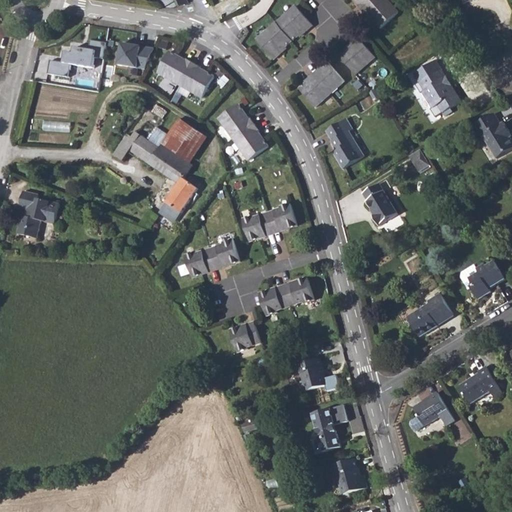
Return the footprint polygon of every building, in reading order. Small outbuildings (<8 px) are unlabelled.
[(232,5),(228,0),(221,0),(213,5),(218,13),(232,5)] [(357,4),(363,10),(374,0),(356,0),(359,3),(357,4)] [(369,15),(381,29),(399,13),(387,0),(374,0),(363,10),(367,16),(369,15)] [(306,29),(308,31),(314,26),(306,17),(296,6),(277,23),(293,41),(306,29)] [(274,60),(281,55),(279,53),(293,41),(277,23),(257,40),(273,59),(274,60)] [(376,57),(359,37),(353,42),(355,44),(341,57),(357,75),(376,57)] [(105,58),(107,42),(92,39),(91,48),(75,45),(74,51),(67,50),(65,62),(52,60),(51,71),(68,74),(70,62),(94,66),(95,57),(105,58)] [(123,41),(120,63),(148,67),(157,48),(123,41)] [(57,60),(64,61),(66,53),(59,51),(57,60)] [(180,85),(193,62),(186,59),(185,60),(170,51),(158,72),(180,85)] [(416,74),(421,83),(420,83),(425,91),(423,92),(434,109),(439,105),(443,112),(444,113),(463,102),(453,86),(449,89),(443,79),(447,77),(438,61),(416,74)] [(180,85),(203,98),(215,77),(199,68),(200,66),(193,62),(180,85)] [(346,81),(329,62),(320,71),(319,69),(313,74),(331,94),(346,81)] [(331,94),(313,74),(307,79),(309,81),(300,89),(316,108),(331,94)] [(449,89),(453,86),(447,77),(443,79),(449,89)] [(376,101),(382,98),(376,90),(372,92),(371,93),(376,101)] [(112,120),(132,128),(144,99),(123,92),(112,120)] [(234,139),(256,124),(251,118),(249,119),(239,104),(219,118),(234,139)] [(505,122),(502,123),(496,113),(477,124),(498,158),(511,149),(511,138),(511,137),(508,132),(510,130),(505,122)] [(163,142),(192,162),(209,138),(179,118),(163,142)] [(366,156),(350,131),(354,128),(348,118),(327,130),(333,141),(332,141),(337,151),(340,155),(337,156),(344,169),(366,156)] [(70,131),(71,121),(45,119),(44,129),(70,131)] [(234,139),(249,161),(269,146),(258,131),(260,130),(256,124),(234,139)] [(115,155),(127,136),(110,125),(98,143),(115,155)] [(115,155),(123,160),(130,150),(179,183),(163,207),(178,218),(199,189),(185,179),(187,175),(156,153),(160,148),(136,132),(132,137),(128,134),(127,136),(115,155)] [(156,153),(187,175),(194,166),(162,144),(160,148),(156,153)] [(431,166),(422,150),(415,154),(411,156),(420,172),(431,166)] [(368,202),(376,216),(374,217),(380,226),(399,215),(380,184),(365,193),(369,201),(368,202)] [(30,236),(31,230),(40,232),(43,221),(56,224),(60,204),(39,198),(40,194),(25,191),(21,207),(27,208),(25,216),(23,216),(18,233),(30,236)] [(267,213),(273,230),(280,228),(281,231),(298,226),(291,203),(280,206),(281,209),(267,213)] [(163,207),(159,212),(174,223),(178,218),(163,207)] [(250,242),(268,236),(267,232),(273,230),(267,213),(254,217),(254,215),(243,219),(250,242)] [(30,236),(38,238),(40,232),(31,230),(30,236)] [(210,249),(216,266),(223,264),(224,268),(241,262),(234,239),(223,243),(224,244),(210,249)] [(201,275),(210,272),(209,269),(216,266),(210,249),(197,253),(196,251),(186,255),(193,278),(201,275)] [(473,288),(480,300),(492,292),(489,287),(496,283),(497,284),(506,279),(495,261),(487,266),(485,264),(477,269),(479,273),(470,279),(475,287),(473,288)] [(285,289),(291,306),(304,302),(305,304),(315,300),(308,278),(291,283),(292,287),(285,289)] [(259,294),(264,308),(267,316),(278,312),(278,311),(291,306),(285,289),(278,291),(276,288),(259,294)] [(441,294),(429,301),(431,305),(409,318),(421,337),(439,326),(437,323),(454,313),(441,294)] [(455,316),(454,313),(437,323),(439,326),(455,316)] [(247,324),(230,330),(238,352),(248,349),(248,347),(262,343),(256,325),(248,327),(247,324)] [(299,365),(301,374),(303,374),(307,391),(328,386),(320,359),(299,365)] [(491,392),(495,399),(504,394),(487,367),(480,372),(481,375),(473,381),(472,380),(461,387),(472,404),(491,392)] [(414,430),(418,431),(442,417),(448,426),(456,421),(450,412),(439,394),(432,399),(433,400),(428,403),(427,402),(415,409),(419,416),(411,420),(410,424),(414,430)] [(313,414),(324,453),(342,448),(331,409),(313,414)] [(245,424),(246,430),(257,427),(256,422),(245,424)] [(334,465),(337,475),(339,475),(344,495),(368,489),(364,475),(361,476),(355,459),(334,465)]
